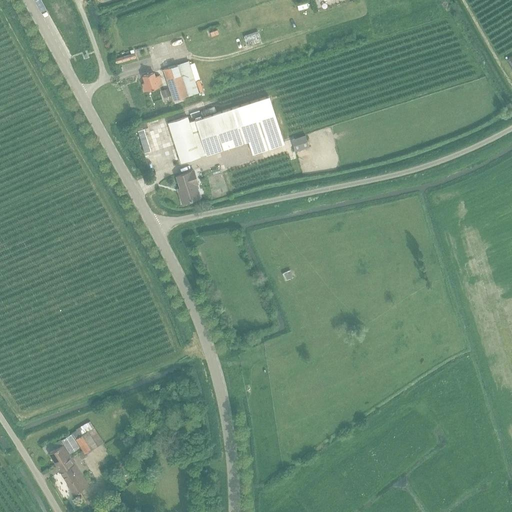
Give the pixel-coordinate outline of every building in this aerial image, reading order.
[(252,22),(263,19),(259,8),(248,12),(252,22)] [(222,18),(224,29),(233,27),(230,16),(222,18)] [(218,42),(220,48),(236,44),(234,37),(218,42)] [(134,53),(115,59),(116,63),(136,57),(134,53)] [(173,100),(187,96),(177,64),(163,69),(173,100)] [(157,85),(162,83),(159,75),(155,77),(153,72),(143,76),(145,82),(142,83),(145,91),(158,87),(157,85)] [(199,79),(195,80),(199,92),(203,91),(199,79)] [(269,96),(258,99),(189,121),(187,116),(168,123),(181,162),(248,140),(252,153),(284,143),(269,96)] [(137,130),(144,153),(150,151),(143,128),(137,130)] [(295,151),(309,147),(305,135),(292,139),(295,151)] [(197,183),(195,177),(193,170),(176,176),(182,192),(179,193),(182,203),(199,197),(195,184),(197,183)] [(290,271),(283,273),(286,281),(293,278),(290,271)] [(83,434),(75,439),(83,450),(78,453),(81,456),(92,449),(98,445),(89,430),(83,434)] [(53,444),(56,449),(63,445),(60,440),(53,444)] [(74,494),(88,485),(63,445),(49,453),(74,494)]
